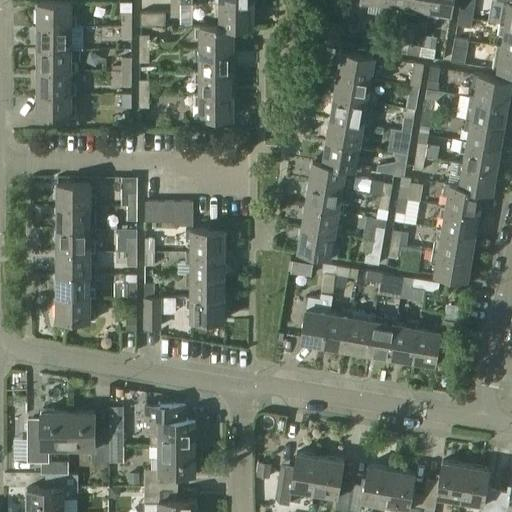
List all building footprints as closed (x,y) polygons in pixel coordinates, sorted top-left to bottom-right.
[(395,4),(404,5),(405,5),(406,0),(383,0),(383,2),(382,7),(394,9),(395,4)] [(417,7),(427,9),(428,9),(429,0),(406,0),(405,5),(404,5),(404,11),(405,11),(404,17),(415,19),(415,13),(417,13),(417,7)] [(439,17),(440,11),(451,13),(453,0),(429,0),(428,9),(427,9),(426,15),(439,17)] [(461,0),(459,16),(472,18),(475,0),(461,0)] [(511,0),(497,0),(504,1),(502,12),(508,13),(506,24),(511,24),(511,0)] [(77,14),(72,14),(72,3),(38,3),(38,25),(72,25),(72,26),(77,26),(77,14)] [(170,17),(180,17),(180,3),(170,3),(170,17)] [(214,15),(220,15),(220,26),(234,26),(253,26),(253,3),(220,3),(214,3),(214,15)] [(166,11),(141,11),(141,25),(166,25),(166,11)] [(132,12),(122,12),(122,26),(132,26),(132,12)] [(457,25),(471,27),(472,18),(459,16),(457,25)] [(502,46),(511,47),(511,24),(506,24),(501,23),(499,35),(504,36),(502,46)] [(38,25),(38,47),(72,48),(80,48),(84,48),(84,26),(77,26),(72,26),(72,25),(38,25)] [(200,36),(200,38),(200,48),(234,48),(234,26),(220,26),(200,25),(200,26),(196,26),(195,36),(200,36)] [(122,40),(131,40),(132,26),(122,26),(122,40)] [(139,48),(149,48),(149,34),(139,34),(139,48)] [(362,46),(376,48),(377,38),(364,36),(362,46)] [(377,38),(376,48),(398,52),(399,42),(377,38)] [(469,40),(454,38),(453,47),(467,49),(469,40)] [(399,42),(398,52),(420,56),(421,46),(399,42)] [(434,58),(436,49),(421,46),(420,56),(434,58)] [(511,47),(502,46),(502,47),(497,46),(495,57),(500,58),(498,69),(511,71),(511,47)] [(38,47),(38,70),(72,70),(72,72),(76,72),(76,59),(80,59),(80,48),(72,48),(38,47)] [(139,62),(149,62),(149,48),(139,48),(139,62)] [(195,59),(200,59),(200,71),(233,71),(234,48),(200,48),(200,49),(195,49),(195,59)] [(342,51),(338,74),(372,79),(376,80),(378,68),(374,67),(376,57),(342,51)] [(132,57),(121,57),(121,70),(132,70),(132,57)] [(423,64),(413,62),(409,86),(419,88),(423,64)] [(430,65),(428,79),(438,81),(440,67),(430,65)] [(72,82),(72,72),(72,70),(38,70),(38,93),(72,93),(72,94),(76,94),(76,82),(72,82)] [(121,84),(132,84),(132,70),(121,70),(121,84)] [(200,81),(200,93),(200,94),(233,94),(233,71),(200,71),(195,71),(195,81),(200,81)] [(478,86),(476,96),(476,97),(509,103),(511,84),(511,80),(482,75),(473,73),(471,85),(478,86)] [(338,74),(335,96),(368,102),(372,103),(374,91),(370,90),(372,79),(338,74)] [(149,80),(139,80),(139,93),(149,93),(149,80)] [(407,99),(417,101),(419,88),(409,86),(407,99)] [(72,104),(72,94),(72,93),(38,93),(38,115),(71,116),(71,115),(76,115),(76,104),(72,104)] [(131,107),(131,93),(122,93),(122,108),(131,107)] [(149,93),(139,93),(139,107),(149,107),(149,93)] [(195,104),(200,104),(200,117),(233,117),(233,94),(200,94),(200,93),(195,93),(195,104)] [(469,95),(466,119),(505,125),(509,103),(476,97),(476,96),(469,95)] [(335,96),(331,118),(364,124),(368,124),(370,112),(366,112),(368,102),(335,96)] [(435,99),(425,97),(423,111),(432,113),(435,99)] [(421,125),(430,126),(432,113),(423,111),(421,125)] [(414,118),(404,116),(402,130),(412,132),(414,118)] [(331,118),(327,140),(360,146),(365,146),(367,134),(362,134),(364,124),(331,118)] [(470,129),(468,141),(468,142),(501,148),(505,125),(466,119),(464,128),(470,129)] [(399,143),(409,145),(412,132),(402,130),(399,143)] [(323,162),(347,166),(347,167),(361,169),(363,157),(359,156),(360,146),(327,140),(323,162)] [(466,152),(464,162),(464,163),(497,169),(501,148),(468,142),(468,141),(461,140),(460,151),(466,152)] [(427,143),(418,141),(415,155),(425,157),(427,143)] [(413,169),(423,171),(425,157),(415,155),(413,169)] [(313,160),(309,183),(343,189),(348,190),(350,178),(345,177),(347,167),(347,166),(323,162),(313,160)] [(396,161),(394,175),(404,176),(406,163),(396,161)] [(448,183),(460,185),(460,186),(483,190),(483,191),(493,192),(497,169),(464,163),(464,162),(452,161),(448,183)] [(393,183),(382,182),(380,195),(391,197),(393,183)] [(447,195),(446,205),(446,206),(479,212),(483,191),(483,190),(460,186),(460,185),(448,183),(444,182),(442,195),(447,195)] [(92,194),(92,183),(58,183),(58,206),(92,206),(92,207),(96,207),(96,194),(92,194)] [(309,183),(306,205),(344,211),(346,200),(342,199),(343,189),(309,183)] [(410,186),(400,184),(398,198),(408,200),(410,186)] [(128,206),(137,206),(137,192),(128,192),(128,206)] [(378,209),(388,210),(391,197),(380,195),(378,209)] [(395,212),(406,213),(408,200),(398,198),(395,212)] [(161,221),(162,200),(145,200),(145,221),(161,221)] [(177,221),(177,200),(162,200),(161,221),(177,221)] [(177,200),(177,221),(177,225),(194,225),(194,200),(177,200)] [(306,205),(302,228),(336,233),(340,234),(344,211),(306,205)] [(444,217),(442,227),(442,228),(475,234),(479,212),(446,206),(446,205),(442,205),(440,216),(444,217)] [(58,206),(58,229),(92,229),(96,229),(96,207),(92,207),(92,206),(58,206)] [(137,206),(128,206),(127,220),(137,220),(137,206)] [(385,229),(376,227),(373,240),(383,241),(385,229)] [(437,227),(436,239),(435,238),(433,250),(471,256),(475,234),(442,228),(442,227),(437,227)] [(225,229),(194,229),(194,228),(186,228),(186,240),(191,240),(191,250),(191,251),(225,251),(225,229)] [(336,233),(302,228),(298,250),(336,256),(338,245),(334,244),(336,233)] [(92,240),(92,229),(58,229),(58,251),(92,251),(92,252),(95,252),(95,240),(92,240)] [(409,231),(392,229),(390,243),(400,244),(406,245),(409,231)] [(154,237),(145,237),(144,251),(154,251),(154,237)] [(137,238),(127,238),(127,251),(137,251),(137,238)] [(364,261),(379,264),(383,241),(373,240),(371,253),(366,252),(364,261)] [(388,256),(398,257),(400,244),(390,243),(388,256)] [(191,263),(191,273),(225,273),(225,251),(191,251),(191,250),(186,250),(186,263),(191,263)] [(431,261),(436,261),(434,272),(467,278),(471,256),(433,250),(431,261)] [(92,262),(92,252),(92,251),(58,251),(58,273),(91,274),(96,274),(96,262),(92,262)] [(127,265),(137,265),(137,251),(127,251),(127,265)] [(144,265),(154,265),(154,251),(144,251),(144,265)] [(323,262),(321,272),(334,274),(336,265),(323,262)] [(349,277),(351,267),(336,265),(334,274),(349,277)] [(368,270),(366,280),(379,282),(381,272),(368,270)] [(381,272),(379,282),(394,284),(401,285),(403,276),(381,272)] [(91,285),(91,274),(58,273),(58,296),(91,296),(91,297),(96,297),(96,285),(91,285)] [(191,286),(191,295),(191,296),(224,296),(225,273),(191,273),(186,273),(186,286),(191,286)] [(403,276),(401,285),(424,289),(425,279),(403,276)] [(437,292),(439,282),(425,279),(424,289),(437,292)] [(137,282),(127,282),(127,296),(137,296),(137,282)] [(155,282),(145,282),(145,296),(154,296),(155,282)] [(306,308),(301,342),(323,345),(328,312),(330,312),(332,294),(321,293),(320,298),(308,296),(306,308)] [(185,308),(191,308),(191,320),(224,320),(224,296),(191,296),(191,295),(185,295),(185,308)] [(91,308),(91,297),(91,296),(58,296),(57,319),(91,319),(96,319),(96,308),(91,308)] [(127,310),(137,310),(137,296),(127,296),(127,310)] [(144,297),(144,327),(162,327),(162,297),(154,297),(154,296),(145,296),(145,297),(144,297)] [(340,314),(330,312),(328,312),(323,345),(345,349),(350,315),(352,316),(353,310),(341,308),(340,314)] [(350,315),(345,349),(367,353),(373,319),(374,319),(375,314),(363,312),(363,311),(353,309),(353,310),(352,316),(350,315)] [(373,319),(367,353),(390,356),(395,323),(397,323),(397,318),(385,316),(375,314),(374,319),(373,319)] [(126,316),(126,331),(135,331),(136,316),(126,316)] [(417,326),(412,360),(447,366),(455,321),(443,319),(441,325),(429,323),(429,328),(419,326),(417,326)] [(407,325),(397,323),(395,323),(390,356),(412,360),(417,326),(419,326),(420,321),(408,320),(407,325)] [(151,446),(158,446),(195,446),(195,419),(185,419),(185,405),(160,405),(160,403),(145,403),(145,420),(151,420),(151,446)] [(28,421),(28,429),(27,429),(28,461),(41,461),(51,461),(52,448),(68,448),(68,411),(41,411),(41,421),(28,421)] [(68,411),(68,448),(91,448),(91,462),(109,462),(108,428),(95,428),(95,411),(68,411)] [(108,428),(109,461),(109,462),(123,462),(123,428),(108,428)] [(178,472),(195,472),(195,446),(158,446),(158,457),(152,457),(151,469),(145,469),(144,485),(178,485),(178,472)] [(302,491),(314,493),(320,456),(297,453),(295,466),(282,464),(277,498),(289,500),(290,500),(300,501),(302,491)] [(320,456),(314,493),(337,497),(335,508),(348,510),(353,482),(341,480),(342,474),(344,460),(320,456)] [(41,461),(41,473),(45,473),(45,474),(68,474),(69,461),(51,461),(41,461)] [(437,497),(460,501),(466,465),(443,461),(440,481),(427,479),(424,495),(422,506),(435,508),(437,497)] [(353,482),(348,510),(361,511),(363,501),(385,505),(391,469),(368,465),(365,484),(353,482)] [(466,465),(460,501),(483,504),(481,511),(494,511),(498,491),(487,489),(488,482),(490,469),(466,465)] [(385,505),(384,511),(421,511),(422,506),(424,495),(411,493),(415,473),(391,469),(385,505)] [(28,487),(27,511),(64,511),(64,498),(73,499),(73,491),(78,491),(78,474),(69,474),(68,474),(45,474),(45,487),(28,487)] [(178,485),(144,485),(144,503),(157,503),(157,511),(195,511),(195,500),(177,500),(178,485)] [(498,491),(494,511),(508,511),(509,509),(511,509),(511,487),(511,493),(498,491)]
